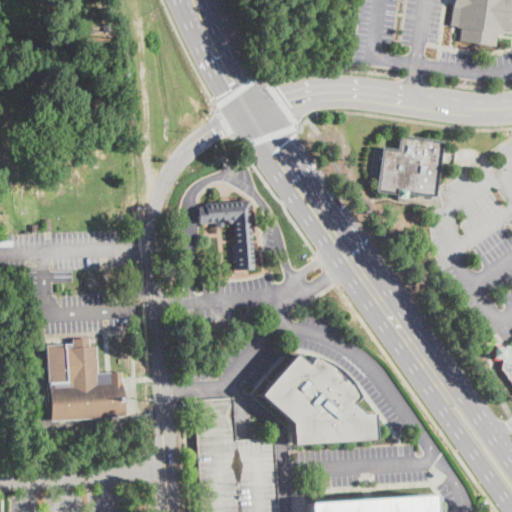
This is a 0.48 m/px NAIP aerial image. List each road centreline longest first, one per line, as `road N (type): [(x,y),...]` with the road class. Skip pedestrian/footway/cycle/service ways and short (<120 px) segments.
road 1 (primary): [(191,0),(273,151),(449,398)]
road 2 (tertiary): [(169,511),(153,215),(185,150),(249,107)]
road 3 (tertiary): [(249,107),(342,90),(475,109),(511,106)]
road 4 (primary): [(449,398),(459,438),(511,501)]
